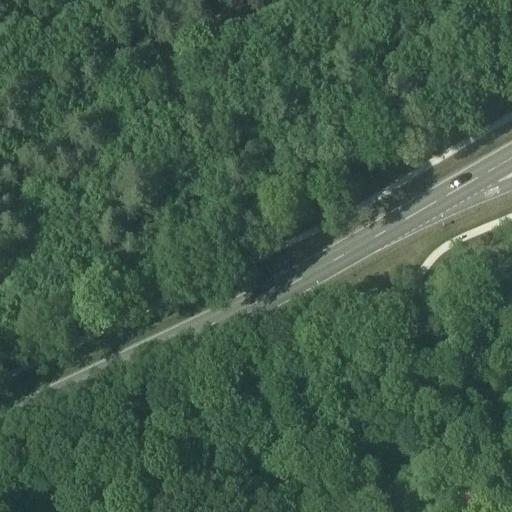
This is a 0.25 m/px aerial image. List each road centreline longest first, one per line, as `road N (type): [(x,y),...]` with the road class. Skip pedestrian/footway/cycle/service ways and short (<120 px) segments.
road 1 (secondary): [(0,411),(511,159)]
road 2 (track): [(300,0),(0,160)]
